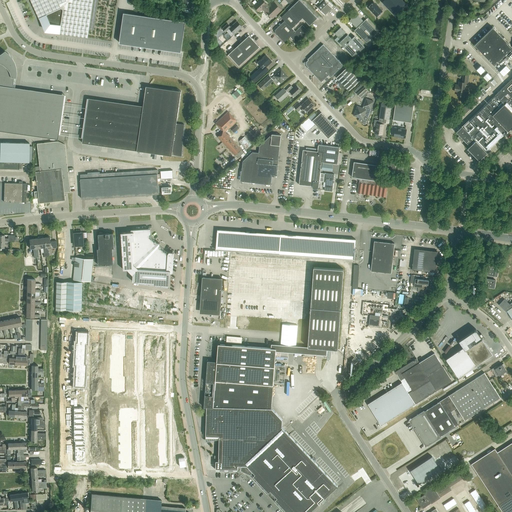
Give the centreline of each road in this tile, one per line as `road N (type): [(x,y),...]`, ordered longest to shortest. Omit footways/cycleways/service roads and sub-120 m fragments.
road 1 (unclassified): [(207,511),(182,381),(191,222)]
road 2 (unclassified): [(407,511),(337,401),(447,292)]
road 3 (tertiary): [(458,231),(275,208),(204,208)]
road 4 (tertiary): [(192,81),(38,52),(22,44),(0,4)]
road 5 (tertiary): [(0,221),(180,209)]
road 6 (unclassified): [(423,159),(358,138),(289,61)]
road 7 (unclassified): [(423,159),(453,0)]
road 8 (unknown): [(199,473),(66,472)]
